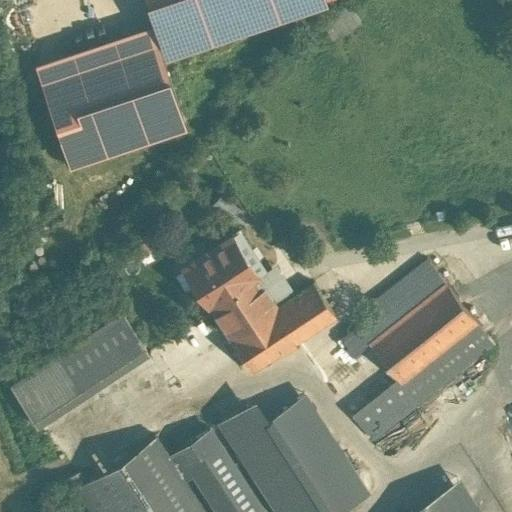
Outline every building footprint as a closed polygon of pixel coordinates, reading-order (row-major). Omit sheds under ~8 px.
[(147,0),(165,53),(324,0),(147,0)] [(150,21),(36,59),(42,78),(157,39),(150,21)] [(157,39),(42,78),(70,161),(185,122),(157,39)] [(209,306),(210,305),(257,275),(258,274),(232,234),(182,266),(209,306)] [(340,336),(359,359),(374,347),(369,340),(446,280),(427,256),(363,306),(369,314),(340,336)] [(277,305),(295,293),(275,263),(258,274),(257,275),(277,305)] [(257,275),(210,305),(220,320),(230,335),(229,336),(243,356),(251,368),(335,313),(314,280),(295,293),(277,305),(257,275)] [(369,340),(374,347),(398,376),(398,377),(475,316),(446,280),(369,340)] [(11,383),(37,423),(148,350),(122,310),(11,383)] [(475,316),(398,377),(417,401),(494,340),(475,316)] [(398,376),(352,411),(373,436),(417,401),(398,377),(398,376)] [(304,391),(277,409),(340,505),(367,488),(304,391)] [(329,511),(340,505),(277,409),(268,414),(256,395),(247,401),(319,511),(329,511)] [(319,511),(247,401),(220,418),(280,511),(319,511)] [(171,450),(181,465),(220,440),(210,425),(171,450)] [(206,511),(155,432),(77,483),(95,511),(206,511)] [(266,511),(220,440),(181,465),(184,470),(191,465),(221,511),(266,511)] [(481,511),(457,475),(398,511),(481,511)]
